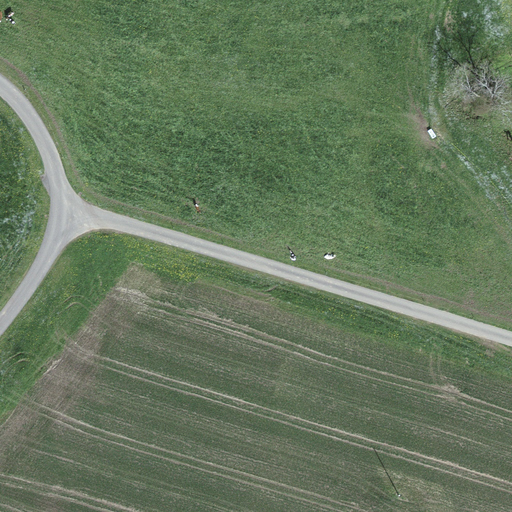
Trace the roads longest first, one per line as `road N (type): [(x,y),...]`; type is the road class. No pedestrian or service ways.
road 1 (track): [(59,202),(511,340)]
road 2 (track): [(0,85),(36,126),(59,202),(44,258),(0,324)]
